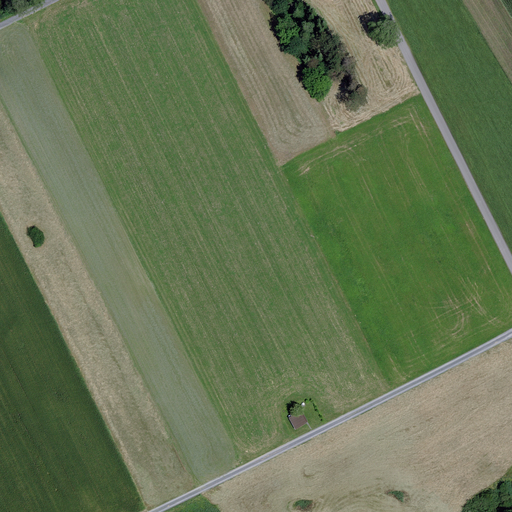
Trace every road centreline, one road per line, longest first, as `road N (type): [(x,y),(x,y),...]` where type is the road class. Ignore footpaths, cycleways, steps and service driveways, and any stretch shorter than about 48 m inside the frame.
road 1 (track): [(154,511),(511,335)]
road 2 (track): [(379,0),(511,263)]
